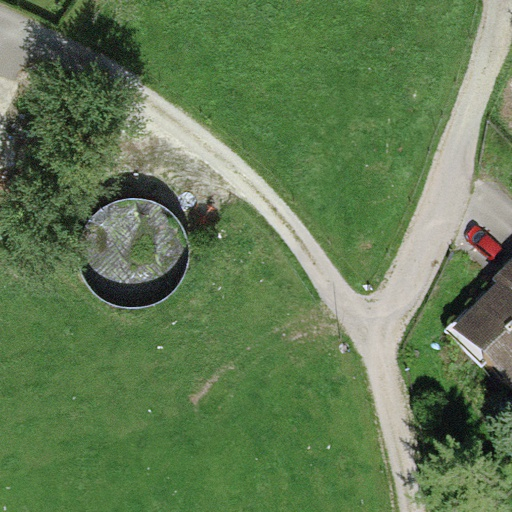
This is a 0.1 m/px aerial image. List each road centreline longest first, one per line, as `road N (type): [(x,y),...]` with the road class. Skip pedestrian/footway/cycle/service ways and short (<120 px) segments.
road 1 (track): [(0,24),(74,56),(250,185),(385,352),(415,511)]
road 2 (track): [(503,0),(486,91),(449,204),(385,352)]
